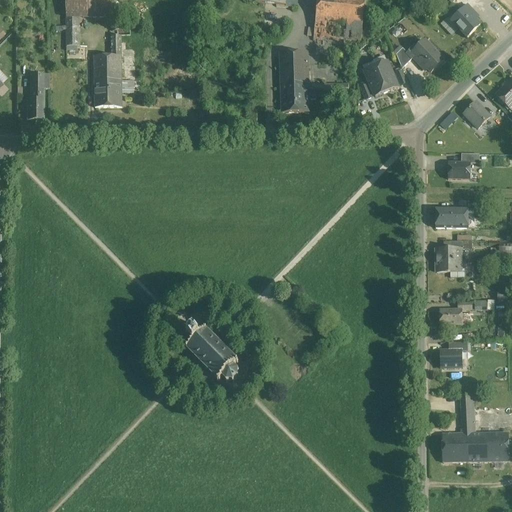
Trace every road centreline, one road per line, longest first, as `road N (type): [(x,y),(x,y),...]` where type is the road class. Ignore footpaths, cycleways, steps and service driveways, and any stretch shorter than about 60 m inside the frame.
road 1 (tertiary): [(417,133),(0,142)]
road 2 (tertiary): [(423,511),(417,133)]
road 3 (tertiary): [(417,133),(511,36)]
